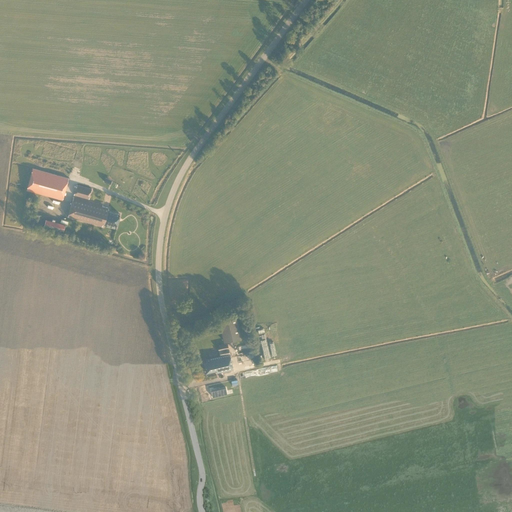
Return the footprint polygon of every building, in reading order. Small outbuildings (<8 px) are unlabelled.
[(69,178),(33,168),(27,189),(63,199),(69,178)] [(74,195),(89,199),(92,189),(77,184),(74,195)] [(102,226),(103,224),(105,225),(106,223),(117,226),(120,214),(109,211),(109,210),(108,209),(108,208),(102,206),(103,204),(74,196),(68,217),(102,226)] [(67,230),(69,223),(53,219),(54,215),(48,214),(46,225),(67,230)] [(241,337),(236,316),(219,320),(224,341),(241,337)] [(216,371),(217,373),(233,369),(227,343),(218,345),(220,356),(206,359),(206,361),(203,362),(206,373),(216,371)]
